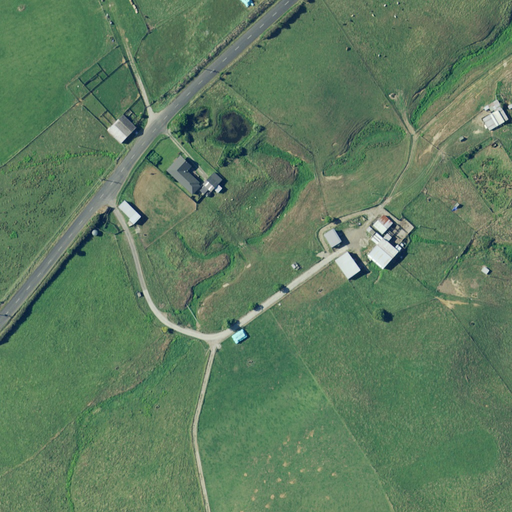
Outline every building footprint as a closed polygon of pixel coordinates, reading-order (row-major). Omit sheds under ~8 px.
[(109,31),(102,17),(94,21),(101,35),(109,31)] [(497,99),(483,107),(487,113),(491,111),(492,114),(483,119),(489,130),(508,119),(497,99)] [(136,127),(123,115),(108,130),(121,143),(136,127)] [(190,166),(180,156),(166,170),(192,194),(201,185),(186,170),(190,166)] [(223,179),(214,171),(203,183),(205,185),(200,190),(204,194),(211,187),(218,193),(222,188),(218,184),(223,179)] [(141,217),(125,200),(119,207),(130,218),(129,219),(133,224),(141,217)] [(392,223),(383,214),(373,225),(382,234),(392,223)] [(341,242),(333,229),(324,234),(331,247),(341,242)] [(387,233),(383,238),(377,233),(371,239),(377,245),(368,255),(383,269),(398,252),(388,242),(392,237),(387,233)] [(360,270),(347,252),(335,260),(348,279),(360,270)]
